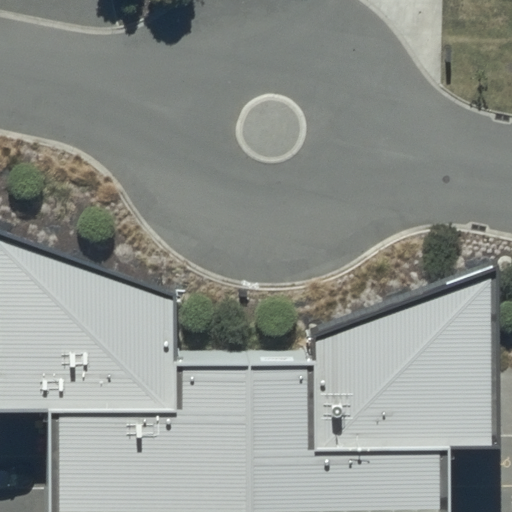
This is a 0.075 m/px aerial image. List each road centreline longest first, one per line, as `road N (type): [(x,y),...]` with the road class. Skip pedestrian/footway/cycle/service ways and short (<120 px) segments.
road 1 (unclassified): [(364,147),(336,199),(311,216),(252,223),(200,194),(184,168),(179,109)]
road 2 (unclassified): [(179,109),(192,79),(242,41),(305,43),(353,85),(364,147)]
road 3 (unclassified): [(0,71),(179,109)]
road 4 (unclassified): [(364,147),(511,176)]
